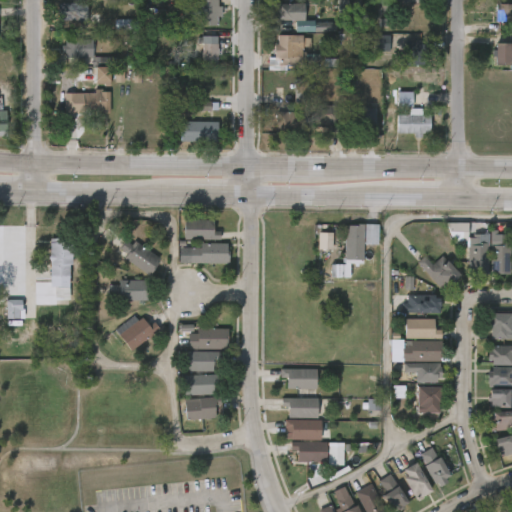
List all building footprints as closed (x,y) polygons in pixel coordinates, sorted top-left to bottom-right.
[(218,0),(218,7),(221,7),(221,14),(217,14),(217,26),(201,26),(201,16),(192,16),(192,6),(200,6),(200,0),(218,0)] [(89,8),(89,19),(67,19),(67,14),(65,14),(65,9),(67,9),(67,4),(90,3),(89,8)] [(300,4),(300,21),(278,21),(278,19),(274,19),(274,9),(278,9),(278,4),(300,4)] [(511,21),(495,21),(497,4),(511,4),(511,21)] [(207,12),(189,12),(188,38),(204,38),(204,29),(207,29),(207,12)] [(482,34),(503,35),(504,17),(483,16),(482,34)] [(292,17),(264,17),(263,33),(291,34),(292,17)] [(75,35),(75,19),(52,18),(52,34),(75,35)] [(300,35),(300,38),(308,38),(308,47),(302,47),(302,52),(305,52),(305,65),(278,65),(278,57),(270,57),(270,44),(275,44),(275,35),(300,35)] [(302,45),(322,45),(322,35),(302,36),(302,45)] [(216,36),(217,43),(217,49),(219,49),(219,55),(217,55),(217,65),(201,65),(202,36),(216,36)] [(94,40),(93,58),(74,57),(74,60),(67,60),(67,52),(63,52),(63,45),(67,45),(67,40),(94,40)] [(419,41),(419,44),(422,44),(422,48),(425,48),(425,65),(402,65),(402,41),(419,41)] [(189,76),(205,76),(204,48),(188,49),(189,76)] [(262,49),(263,82),(267,82),(267,78),(289,78),(289,61),(297,61),(297,48),(262,49)] [(377,49),(362,48),(362,64),(376,64),(377,49)] [(80,52),(51,52),(51,70),(80,71),(80,52)] [(415,78),(415,60),(409,60),(409,54),(392,54),(392,78),(415,78)] [(505,58),(481,58),(481,75),(505,76),(505,58)] [(83,97),(97,97),(97,80),(83,80),(83,97)] [(103,89),(103,91),(110,91),(110,113),(83,113),(83,92),(96,93),(96,89),(103,89)] [(0,97),(2,97),(3,110),(8,110),(9,134),(0,134),(0,97)] [(373,135),(352,135),(352,113),(340,113),(340,99),(349,99),(349,107),(373,108),(373,135)] [(97,105),(52,105),(52,126),(97,127),(97,105)] [(338,113),(337,133),(324,133),(325,125),(311,124),(311,105),(338,106),(338,113)] [(400,105),(384,105),(384,119),(399,119),(400,105)] [(422,110),(422,116),(431,117),(431,134),(422,134),(422,139),(415,139),(415,134),(397,134),(397,116),(409,116),(410,109),(422,110)] [(292,112),(296,113),(296,116),(300,116),(300,135),(276,134),(276,112),(292,112)] [(198,114),(182,115),(183,124),(198,124),(198,114)] [(303,143),(323,145),(326,120),(307,118),(303,143)] [(217,123),(217,138),(210,138),(209,142),(180,142),(180,132),(177,132),(177,122),(217,123)] [(384,146),(401,147),(401,151),(417,151),(417,128),(408,128),(408,122),(396,122),(396,128),(384,128),(384,146)] [(287,126),(264,124),(263,143),(286,144),(287,126)] [(205,135),(169,134),(168,154),(204,155),(205,135)] [(219,238),(219,239),(183,238),(184,219),(213,219),(213,230),(219,230),(219,238)] [(361,263),(341,262),(342,224),(375,224),(374,244),(362,244),(361,263)] [(486,231),(485,274),(465,272),(465,245),(470,245),(470,234),(480,234),(480,231),(486,231)] [(171,234),(172,253),(208,252),(208,244),(201,244),(201,233),(171,234)] [(503,234),(503,243),(508,243),(507,273),(487,273),(488,234),(503,234)] [(366,238),(333,237),(332,278),(318,277),(317,290),(339,291),(339,277),(350,277),(350,257),(365,258),(366,238)] [(67,238),(67,241),(73,241),(73,264),(69,264),(69,277),(36,277),(36,264),(49,264),(49,238),(67,238)] [(126,240),(134,246),(137,242),(159,257),(157,261),(158,262),(149,276),(124,258),(127,254),(119,248),(126,240)] [(226,243),(226,245),(229,247),(228,263),(197,262),(198,257),(189,257),(189,247),(199,247),(199,242),(226,243)] [(318,263),(319,246),(305,245),(304,262),(318,263)] [(475,247),(454,248),(456,287),(476,286),(475,247)] [(495,287),(496,248),(477,247),(476,286),(495,287)] [(104,265),(137,288),(147,273),(115,250),(104,265)] [(38,292),(59,291),(58,251),(37,252),(38,292)] [(439,255),(458,274),(450,281),(449,280),(445,284),(444,283),(438,288),(414,262),(421,255),(430,264),(439,255)] [(177,261),(177,277),(215,276),(215,256),(187,257),(187,261),(177,261)] [(446,287),(429,269),(419,278),(411,269),(404,276),(429,303),(446,287)] [(145,280),(145,284),(147,284),(147,299),(117,299),(117,295),(107,295),(107,284),(119,284),(119,279),(145,280)] [(134,313),(134,294),(106,293),(106,298),(96,298),(95,312),(134,313)] [(435,294),(435,296),(440,296),(438,312),(390,311),(390,294),(435,294)] [(57,312),(57,301),(41,301),(41,312),(57,312)] [(389,308),(388,326),(426,326),(427,308),(389,308)] [(511,312),(511,331),(506,331),(506,338),(491,338),(491,327),(489,327),(489,312),(511,312)] [(133,315),(137,320),(142,317),(148,325),(154,321),(160,328),(131,351),(114,329),(133,315)] [(430,319),(430,330),(437,330),(437,338),(402,338),(402,319),(430,319)] [(511,344),(511,325),(502,326),(502,344),(511,344)] [(499,326),(476,326),(476,352),(505,352),(505,344),(499,344),(499,326)] [(147,342),(141,335),(134,341),(123,327),(102,343),(118,364),(147,342)] [(228,328),(227,342),(226,342),(226,348),(188,348),(188,333),(196,333),(197,328),(228,328)] [(440,341),(440,361),(390,361),(391,340),(398,341),(398,346),(401,346),(410,345),(410,340),(440,341)] [(511,365),(492,364),(492,360),(488,360),(489,345),(511,345),(511,365)] [(219,352),(219,361),(214,361),(212,371),(183,370),(183,351),(219,352)] [(426,353),(390,354),(390,362),(384,362),(385,374),(427,373),(426,353)] [(500,377),(500,368),(511,368),(511,359),(475,358),(474,377),(500,377)] [(438,373),(438,378),(433,378),(433,382),(412,382),(412,373),(400,373),(400,363),(438,364),(438,373)] [(172,384),(204,385),(205,365),(172,364),(172,384)] [(511,367),(511,387),(509,387),(509,385),(489,384),(489,383),(487,383),(487,371),(492,372),(492,367),(511,367)] [(314,370),(313,390),(284,389),(284,378),(276,378),(276,369),(314,370)] [(213,394),(184,394),(184,375),(219,374),(219,383),(214,383),(213,394)] [(391,376),(391,385),(403,385),(403,395),(426,395),(426,376),(391,376)] [(303,402),(303,382),(267,381),(267,391),(274,391),(274,401),(303,402)] [(201,407),(201,396),(207,396),(207,387),(171,388),(171,408),(201,407)] [(436,405),(435,413),(419,413),(419,407),(414,407),(415,387),(438,387),(438,402),(436,402),(436,405)] [(511,403),(510,403),(510,407),(490,406),(491,401),(487,400),(487,395),(490,395),(490,388),(511,388),(511,403)] [(215,418),(185,420),(184,399),(220,396),(220,405),(215,405),(215,418)] [(314,400),(314,419),(285,418),(285,407),(278,407),(278,398),(314,400)] [(427,400),(404,400),(404,426),(427,426),(427,400)] [(511,403),(476,402),(475,420),(496,421),(496,416),(511,417),(511,403)] [(202,418),(208,418),(207,410),(171,411),(172,432),(202,431),(202,418)] [(304,411),(268,411),(269,419),(275,419),(275,431),(304,430),(304,411)] [(504,431),(489,431),(488,412),(511,411),(511,425),(504,426),(504,431)] [(318,420),(318,441),(289,440),(289,428),(281,428),(282,420),(318,420)] [(510,441),(510,423),(479,425),(479,442),(510,441)] [(308,433),(273,432),(272,452),(307,453),(308,433)] [(511,454),(500,457),(495,438),(511,433),(511,454)] [(322,442),(322,463),(293,462),(293,452),(286,451),(286,442),(322,442)] [(340,445),(340,466),(324,466),(325,444),(340,445)] [(511,445),(481,450),(484,467),(511,462),(511,445)] [(429,448),(435,458),(437,457),(448,476),(443,479),(445,482),(436,487),(433,483),(431,484),(421,466),(423,465),(417,454),(429,448)] [(314,455),(278,455),(278,464),(284,464),(284,474),(314,474),(314,455)] [(330,456),(315,455),(315,478),(330,478),(330,456)] [(406,467),(422,499),(437,492),(420,460),(406,467)] [(422,495),(411,501),(398,479),(402,477),(398,470),(410,463),(427,492),(422,495)] [(387,474),(406,502),(400,506),(401,508),(394,511),(392,511),(391,511),(389,511),(377,497),(383,493),(376,481),(387,474)] [(388,482),(401,511),(402,511),(418,505),(404,475),(388,482)] [(362,511),(352,493),(368,484),(382,511),(362,511)] [(341,487),(351,507),(354,506),(356,511),(332,511),(331,510),(336,508),(330,492),(341,487)] [(374,511),(391,511),(378,487),(365,493),(374,511)] [(342,505),(345,511),(364,511),(357,497),(342,505)] [(339,511),(333,498),(320,504),(322,511),(339,511)]
